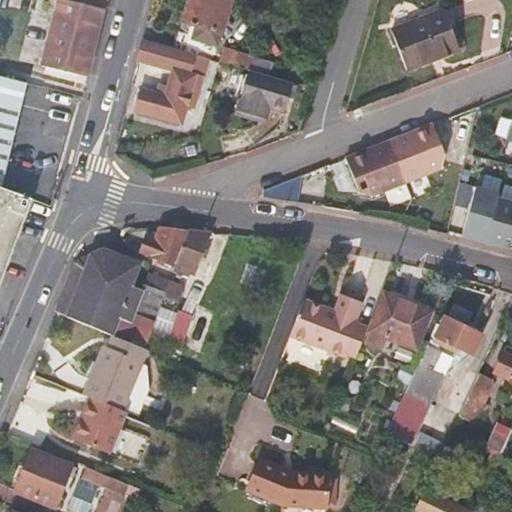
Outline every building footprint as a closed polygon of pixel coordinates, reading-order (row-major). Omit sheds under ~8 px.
[(64,0),(49,63),(89,73),(94,51),(106,4),(87,0),(64,0)] [(188,0),(174,47),(213,58),(231,0),(188,0)] [(463,46),(448,7),(396,28),(410,67),(463,46)] [(206,79),(213,58),(174,47),(143,38),(138,60),(174,71),(169,87),(163,85),(160,95),(144,91),(138,111),(183,124),(192,94),(198,95),(200,89),(193,88),(196,77),(206,79)] [(222,53),(220,61),(237,65),(241,53),(230,49),(228,55),(222,53)] [(288,110),(296,82),(252,70),(241,111),(269,119),(273,106),(288,110)] [(0,184),(2,185),(26,81),(0,74),(0,184)] [(419,131),(394,141),(410,182),(447,167),(449,154),(437,124),(419,131)] [(410,182),(394,141),(367,152),(351,158),(364,191),(372,197),(410,182)] [(0,288),(6,291),(32,192),(2,185),(0,184),(0,288)] [(462,236),(486,243),(499,198),(500,194),(477,187),(462,236)] [(486,243),(510,250),(511,243),(511,201),(499,198),(486,243)] [(194,273),(210,234),(184,232),(160,230),(156,241),(146,240),(141,255),(177,268),(175,273),(189,278),(191,273),(194,273)] [(77,291),(65,286),(64,289),(53,313),(142,350),(162,301),(164,296),(145,287),(143,291),(132,287),(139,268),(117,258),(103,251),(92,256),(77,291)] [(77,291),(92,256),(74,265),(65,286),(77,291)] [(182,293),(149,276),(145,287),(164,296),(162,301),(176,307),(182,293)] [(381,292),(361,343),(380,351),(386,337),(414,349),(429,312),(381,292)] [(339,357),(353,323),(351,322),(357,305),(340,299),(333,315),(300,302),(287,338),(339,357)] [(189,316),(174,310),(162,339),(177,345),(189,316)] [(481,335),(443,317),(431,342),(456,354),(459,348),(472,354),(481,335)] [(364,327),(353,323),(339,357),(350,362),(355,351),(364,327)] [(511,346),(509,345),(497,371),(511,378),(511,346)] [(437,353),(424,346),(418,359),(407,383),(403,392),(413,397),(426,403),(439,376),(429,370),(437,353)] [(102,348),(81,397),(89,400),(120,413),(141,364),(102,348)] [(493,380),(479,373),(460,412),(459,414),(474,421),(493,380)] [(403,392),(383,435),(407,446),(426,403),(413,397),(403,392)] [(107,455),(124,414),(120,413),(89,400),(72,442),(107,455)] [(73,468),(34,451),(16,493),(55,510),(73,468)] [(256,461),(245,489),(280,503),(322,506),(324,475),(287,473),(256,461)] [(97,478),(102,480),(104,475),(87,469),(82,481),(94,486),(97,478)] [(468,511),(470,509),(424,488),(412,511),(468,511)]
